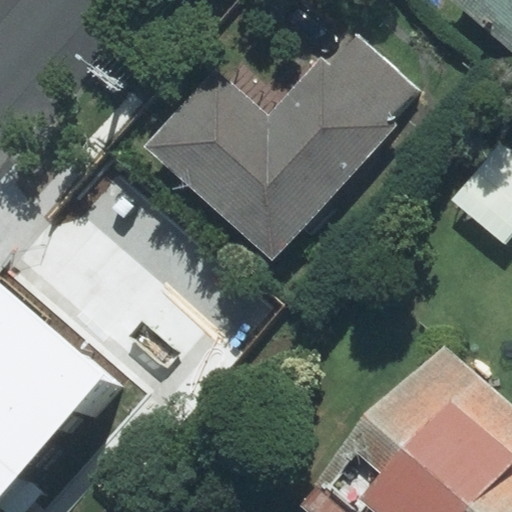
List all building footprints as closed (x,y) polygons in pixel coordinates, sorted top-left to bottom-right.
[(511,0),(471,0),(511,35),(511,0)] [(431,92),(364,32),(295,109),(282,112),(233,68),(163,146),(292,263),(418,123),(410,116),(431,92)] [(173,274),(109,218),(79,253),(143,309),(173,274)] [(0,325),(0,511),(23,511),(143,378),(37,284),(0,325)] [(511,511),(511,392),(463,347),(403,411),(444,450),(386,511),(511,511)]
